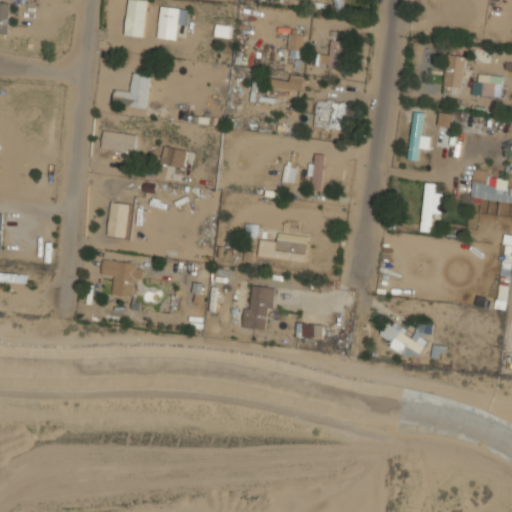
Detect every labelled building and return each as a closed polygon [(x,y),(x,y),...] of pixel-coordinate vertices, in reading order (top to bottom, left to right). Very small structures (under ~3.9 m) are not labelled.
[(143,37),(147,0),(127,0),(124,35),(143,37)] [(329,0),(331,12),(349,9),(347,0),(329,0)] [(0,33),(10,33),(10,2),(0,2),(0,33)] [(190,9),(161,5),(156,37),(177,40),(179,27),(187,28),(190,9)] [(215,36),(230,37),(231,26),(216,24),(215,36)] [(288,56),(304,57),(305,29),(288,29),(288,56)] [(327,55),(322,53),(319,62),(340,69),(348,43),(332,38),(327,55)] [(444,86),(462,87),(465,55),(447,53),(444,86)] [(151,77),(132,73),(129,92),(115,90),(112,102),(145,108),(151,77)] [(502,84),(489,82),(490,75),(475,73),(473,94),(500,97),(502,84)] [(269,87),(302,90),(303,78),(270,74),(269,87)] [(345,129),(346,101),(315,101),(314,129),(345,129)] [(408,159),(417,161),(419,148),(428,149),(429,136),(420,135),(423,112),(413,111),(408,159)] [(451,113),(439,114),(439,123),(452,122),(451,113)] [(137,132),(103,132),(103,149),(137,149),(137,132)] [(37,140),(30,139),(28,153),(35,154),(37,140)] [(191,150),(163,146),(161,164),(188,168),(191,150)] [(322,154),(312,154),(312,191),(322,191),(322,154)] [(283,182),(295,183),(297,166),(285,164),(283,182)] [(511,187),(488,185),(489,170),(474,168),(470,197),(511,202),(511,187)] [(443,193),(434,193),(435,183),(425,183),(421,231),(430,232),(432,212),(441,213),(443,193)] [(108,236),(126,237),(128,203),(110,202),(108,236)] [(129,218),(129,236),(153,236),(153,204),(136,204),(136,218),(129,218)] [(305,261),(308,235),(278,232),(277,241),(259,239),(257,256),(305,261)] [(112,295),(133,297),(135,278),(141,279),(143,264),(103,260),(102,275),(114,277),(112,295)] [(28,273),(0,271),(0,280),(28,282),(28,273)] [(507,281),(498,281),(498,308),(507,308),(507,281)] [(249,307),(244,307),(242,328),(269,330),(273,286),(251,285),(249,307)] [(417,360),(429,336),(416,329),(413,334),(388,320),(378,339),(417,360)] [(297,338),(323,338),(323,323),(297,323),(297,338)]
